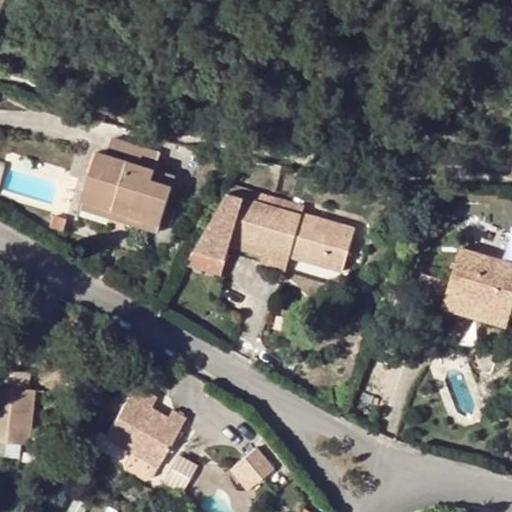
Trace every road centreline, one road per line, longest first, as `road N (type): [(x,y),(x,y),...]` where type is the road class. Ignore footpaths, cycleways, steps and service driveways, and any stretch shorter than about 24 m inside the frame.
road 1 (track): [(511,181),(410,177),(321,162),(160,125),(0,72)]
road 2 (residential): [(0,236),(284,403)]
road 3 (residential): [(284,403),(371,449),(409,488)]
road 4 (residential): [(364,511),(301,438),(284,403)]
road 5 (unknown): [(371,449),(422,333)]
